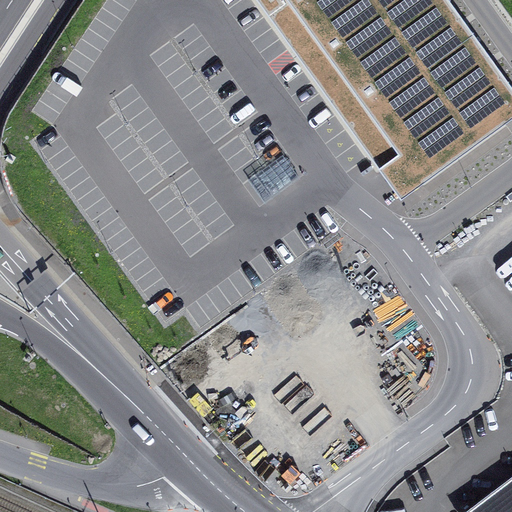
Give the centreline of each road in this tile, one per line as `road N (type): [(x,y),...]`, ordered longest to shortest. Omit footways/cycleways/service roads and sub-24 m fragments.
road 1 (unclassified): [(404,250),(468,342),(473,372),(453,409),(346,489)]
road 2 (residential): [(0,455),(120,484),(146,479),(183,454)]
road 3 (primary): [(183,454),(71,346)]
road 4 (unclassified): [(511,174),(404,250)]
road 5 (primary): [(71,346),(56,309),(0,247)]
